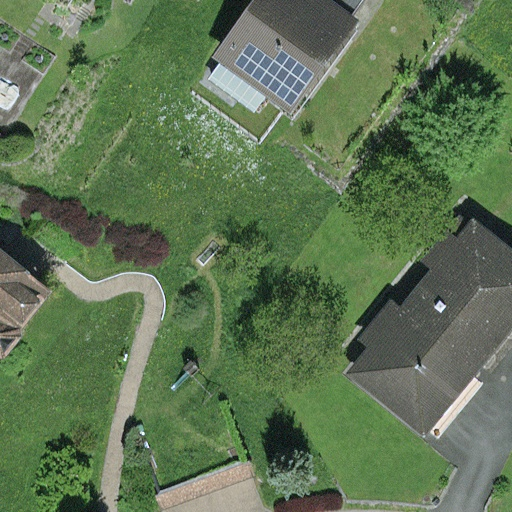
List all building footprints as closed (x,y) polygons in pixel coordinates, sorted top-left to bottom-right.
[(331,0),(260,0),(216,60),(294,117),(363,23),(353,15),(331,0)] [(331,0),(353,15),(363,0),(331,0)] [(511,334),(511,251),(477,223),(462,241),(449,231),(423,262),(435,272),(350,374),(438,447),(488,387),(477,377),(511,334)] [(57,291),(0,246),(0,360),(1,360),(9,361),(27,337),(26,329),(57,291)] [(143,438),(164,503),(251,475),(229,410),(143,438)]
